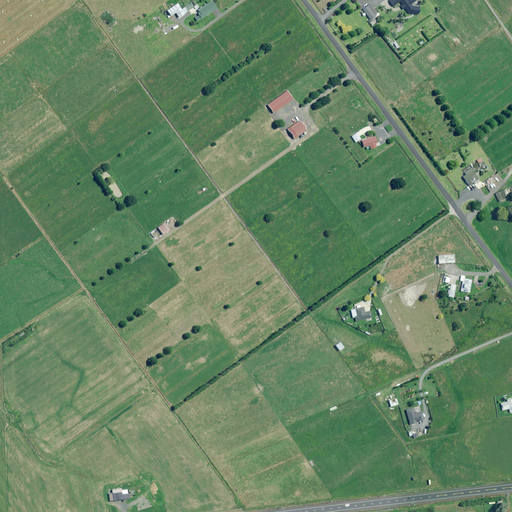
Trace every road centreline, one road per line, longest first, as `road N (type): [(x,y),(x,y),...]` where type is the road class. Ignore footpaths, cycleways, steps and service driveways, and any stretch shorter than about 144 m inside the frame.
road 1 (unclassified): [(511,284),(304,0)]
road 2 (primary): [(302,511),(511,487)]
